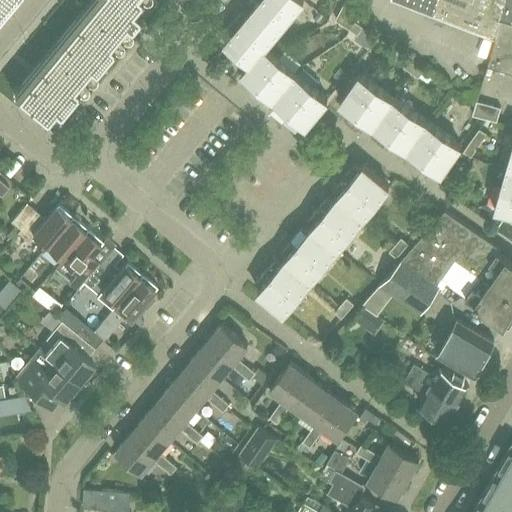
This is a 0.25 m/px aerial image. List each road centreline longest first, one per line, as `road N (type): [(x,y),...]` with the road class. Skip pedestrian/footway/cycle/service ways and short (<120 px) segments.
road 1 (residential): [(61,511),(65,482),(219,288),(74,170)]
road 2 (residential): [(74,170),(192,29),(197,0)]
road 3 (residential): [(438,511),(511,386)]
